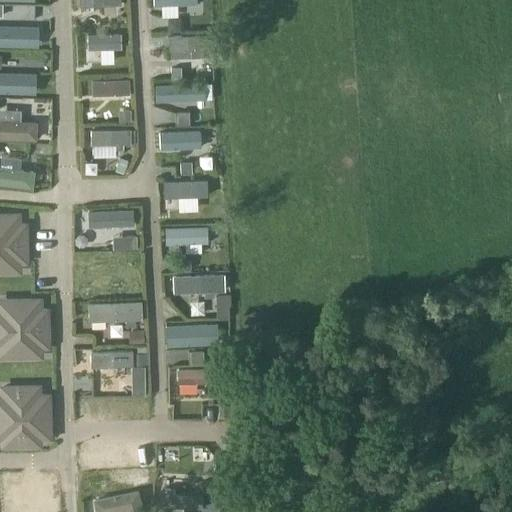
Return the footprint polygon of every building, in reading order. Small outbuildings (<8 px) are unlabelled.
[(0,23),(0,44),(39,46),(40,25),(0,23)] [(126,31),(82,33),(83,47),(127,44),(126,31)] [(207,35),(167,36),(168,51),(207,49),(207,35)] [(0,70),(0,91),(37,93),(38,72),(0,70)] [(128,80),(91,81),(92,96),(129,94),(128,80)] [(207,84),(166,86),(167,100),(208,98),(207,84)] [(0,121),(0,139),(35,141),(36,123),(0,121)] [(130,130),(90,130),(90,145),(130,144),(130,130)] [(198,131),(158,133),(159,147),(198,146),(198,131)] [(0,185),(32,189),(34,172),(0,167),(0,185)] [(212,179),(162,180),(163,192),(212,191),(212,179)] [(176,204),(177,216),(190,214),(188,202),(176,204)] [(134,209),(91,211),(91,224),(134,222),(134,209)] [(0,274),(21,275),(21,265),(29,265),(28,223),(21,223),(21,214),(0,213),(0,274)] [(206,227),(161,228),(162,244),(206,243),(206,227)] [(139,254),(94,254),(95,270),(139,269),(139,254)] [(221,274),(172,276),(173,292),(222,291),(221,278),(221,274)] [(0,359),(43,359),(43,350),(50,350),(50,308),(42,308),(42,299),(0,298),(0,359)] [(140,301),(87,303),(88,321),(141,319),(140,301)] [(210,323),(168,325),(169,340),(211,339),(210,323)] [(122,326),(122,341),(137,341),(138,327),(122,326)] [(132,351),(90,352),(90,367),(132,366),(132,351)] [(219,368),(177,369),(177,384),(219,383),(219,368)] [(0,442),(1,443),(1,450),(43,449),(43,442),(53,441),(52,395),(42,395),(42,384),(0,385),(0,442)] [(70,415),(126,417),(126,411),(138,411),(138,400),(71,397),(70,415)] [(144,470),(145,452),(96,451),(95,468),(144,470)] [(125,511),(142,511),(138,491),(94,501),(96,511),(123,511),(125,511)] [(160,493),(159,506),(202,509),(203,495),(160,493)]
